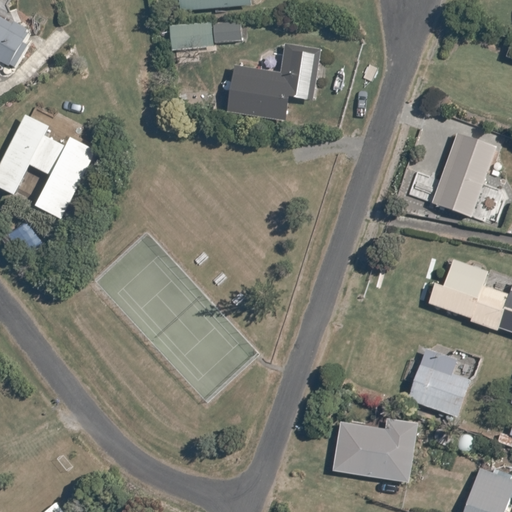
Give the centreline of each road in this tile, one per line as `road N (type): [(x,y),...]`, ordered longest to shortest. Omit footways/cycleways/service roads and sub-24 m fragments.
road 1 (residential): [(233,508),(407,0)]
road 2 (residential): [(233,508),(150,474),(98,426),(0,298)]
